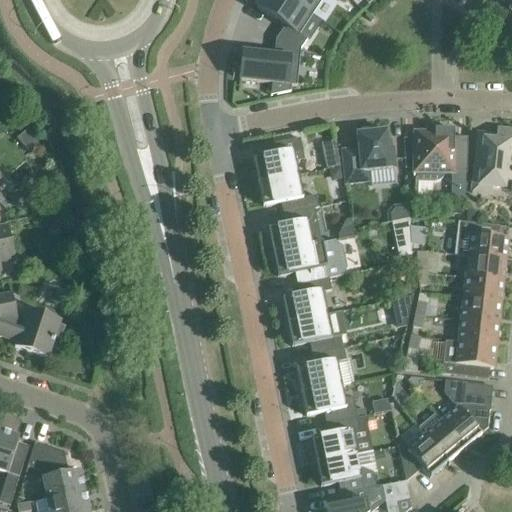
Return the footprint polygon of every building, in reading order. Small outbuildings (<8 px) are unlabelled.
[(301,36),(313,17),(287,0),(258,0),(261,2),(256,9),(284,28),(275,41),(300,51),(307,40),(301,36)] [(330,0),(332,1),(332,0),(287,0),(313,17),(324,0),(330,0)] [(511,0),(500,0),(511,8),(511,0)] [(296,87),(300,51),(275,41),(273,57),(242,54),(239,81),(296,87)] [(0,86),(0,96),(5,99),(9,90),(0,86)] [(453,131),(434,131),(434,135),(415,135),(415,155),(414,173),(415,173),(414,183),(434,183),(434,182),(437,182),(440,181),(442,179),(443,176),(444,173),(467,174),(467,159),(467,139),(453,138),(453,131)] [(511,133),(497,132),(497,138),(490,137),(490,135),(489,135),(488,139),(479,139),(479,134),(478,134),(471,194),(494,196),(495,187),(501,188),(502,181),(511,182),(511,133)] [(388,151),(386,133),(356,136),(358,150),(341,152),(343,172),(345,185),(369,183),(368,173),(395,170),(393,151),(388,151)] [(253,161),(258,184),(297,177),(294,162),(304,160),(300,139),(274,145),(277,156),(253,161)] [(337,155),(323,158),(326,170),(340,167),(337,155)] [(340,169),(330,171),(331,178),(335,180),(342,179),(340,169)] [(288,215),(318,209),(316,196),(302,199),(297,177),(258,184),(263,208),(286,203),(288,215)] [(390,224),(392,223),(393,223),(396,223),(405,220),(406,221),(409,220),(408,206),(393,208),(388,214),(389,224),(390,224)] [(318,209),(288,215),(291,226),(268,231),(272,254),(312,246),(335,242),(335,241),(321,244),(317,222),(314,210),(318,209)] [(468,210),(466,224),(477,225),(479,211),(468,210)] [(62,212),(51,215),(52,223),(57,226),(65,224),(62,212)] [(396,223),(393,223),(395,231),(409,228),(409,226),(409,220),(406,221),(405,220),(396,223)] [(467,258),(506,262),(508,240),(498,239),(499,228),(477,225),(466,224),(458,223),(454,256),(467,258)] [(424,228),(409,226),(409,228),(410,234),(410,243),(422,244),(424,228)] [(0,261),(13,259),(6,228),(0,229),(0,261)] [(300,273),(303,285),(342,277),(342,275),(346,269),(342,247),(335,242),(312,246),(272,254),(277,278),(300,273)] [(506,262),(467,258),(465,279),(503,284),(506,262)] [(418,275),(427,274),(426,261),(417,262),(418,275)] [(427,274),(418,275),(419,288),(428,287),(427,274)] [(328,280),(342,277),(303,285),(305,296),(282,301),(287,325),(326,316),(321,293),(331,292),(328,280)] [(465,279),(462,301),(501,305),(503,284),(465,279)] [(410,285),(399,287),(401,298),(412,296),(410,285)] [(27,310),(23,321),(17,319),(12,294),(0,296),(0,337),(16,343),(14,348),(47,359),(55,338),(60,340),(64,327),(59,326),(61,321),(27,310)] [(406,327),(413,298),(392,302),(398,329),(406,327)] [(501,305),(462,301),(460,322),(498,327),(501,305)] [(415,316),(424,317),(426,305),(418,303),(415,316)] [(326,316),(287,325),(292,348),(309,344),(315,343),(317,355),(343,349),(340,337),(331,339),(326,317),(326,316)] [(421,330),(424,317),(415,316),(412,328),(421,330)] [(498,327),(460,322),(457,344),(496,348),(498,327)] [(416,351),(419,339),(410,337),(408,350),(416,351)] [(496,348),(457,344),(444,342),(442,365),(437,375),(441,375),(488,380),(489,370),(493,370),(496,348)] [(345,361),(343,349),(317,355),(320,366),(296,371),(301,394),(340,386),(336,363),(345,361)] [(410,379),(407,382),(415,391),(419,387),(422,381),(410,379)] [(409,402),(395,384),(392,398),(401,409),(409,402)] [(464,397),(490,400),(491,388),(466,385),(464,397)] [(329,413),(332,425),(357,419),(353,398),(343,400),(340,386),(301,394),(306,418),(329,413)] [(487,430),(490,400),(464,397),(462,414),(458,409),(441,423),(465,453),(466,453),(464,451),(481,437),(480,436),(487,430)] [(417,428),(424,437),(449,467),(449,466),(447,464),(463,452),(465,453),(441,423),(434,414),(417,428)] [(311,441),(316,464),(355,456),(350,433),(360,431),(357,419),(332,425),(334,436),(311,441)] [(0,432),(0,472),(18,478),(28,448),(17,445),(19,439),(0,432)] [(448,467),(449,467),(424,437),(407,451),(405,449),(399,453),(405,482),(421,469),(430,479),(446,465),(448,467)] [(47,500),(83,493),(79,472),(68,475),(63,453),(34,444),(26,469),(41,473),(47,500)] [(79,470),(74,451),(65,454),(70,472),(79,470)] [(371,489),(375,488),(373,477),(362,472),(358,473),(355,456),(316,464),(320,488),(344,483),(346,495),(371,489)] [(405,482),(389,485),(393,504),(408,501),(405,482)] [(371,489),(346,495),(348,506),(325,511),(373,511),(384,503),(382,487),(375,488),(371,489)] [(11,495),(1,492),(0,496),(0,504),(7,507),(11,495)] [(47,500),(49,511),(86,511),(83,493),(47,500)]
